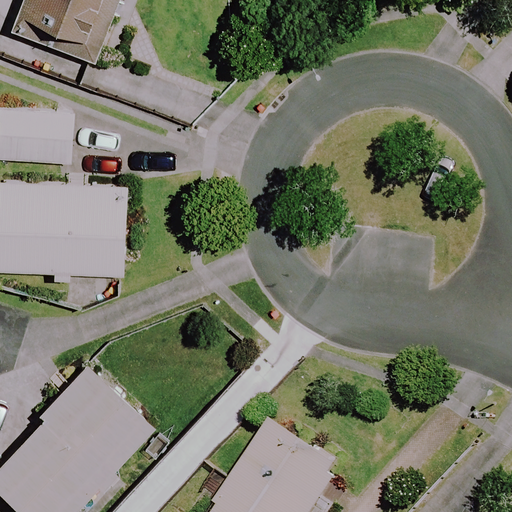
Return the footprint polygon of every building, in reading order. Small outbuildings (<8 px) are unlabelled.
[(117,0),(24,0),(13,32),(94,62),(117,0)] [(68,108),(0,105),(0,158),(66,161),(68,108)] [(0,269),(120,275),(124,186),(0,180),(0,269)] [(3,460),(0,458),(0,489),(25,511),(71,511),(151,425),(87,367),(3,460)] [(311,511),(341,469),(275,422),(212,511),(311,511)]
